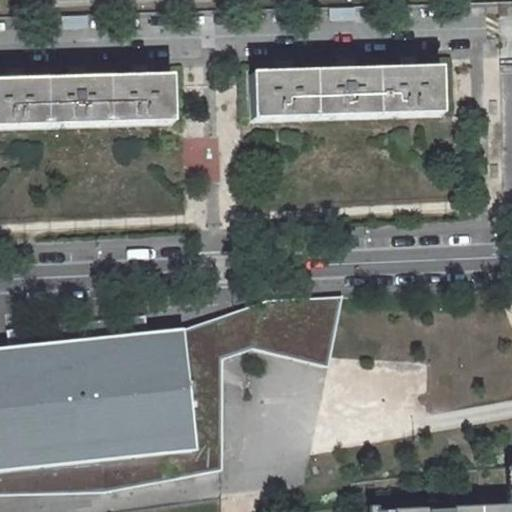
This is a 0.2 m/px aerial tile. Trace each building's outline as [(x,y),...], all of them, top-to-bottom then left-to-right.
[(440,116),(439,69),(249,76),(251,122),(440,116)] [(0,130),(172,124),(171,78),(0,83),(0,130)] [(342,298),(313,299),(315,355),(252,350),(326,368),(342,298)] [(267,301),(182,329),(196,472),(193,473),(193,476),(220,471),(221,426),(219,426),(216,398),(221,398),(221,360),(252,350),(315,355),(313,299),(267,301)] [(0,492),(99,482),(100,493),(173,479),(173,475),(193,473),(196,472),(182,329),(150,333),(149,317),(6,329),(7,347),(0,347),(0,492)] [(511,511),(511,467),(504,468),(505,508),(446,510),(446,511),(424,511),(425,511),(406,511),(511,511)]
